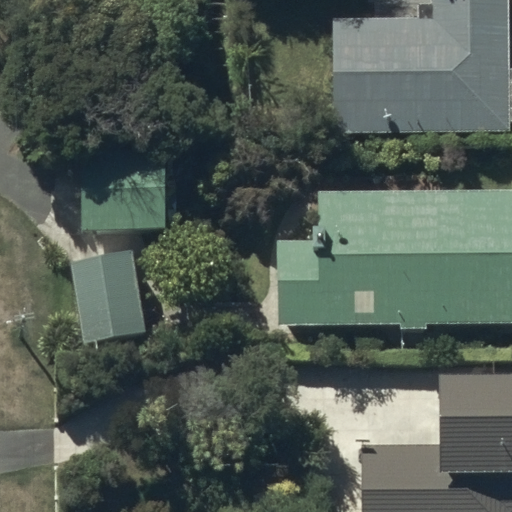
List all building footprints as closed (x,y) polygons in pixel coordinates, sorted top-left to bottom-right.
[(415,37),(332,37),(332,149),(509,149),(509,139),(511,139),(511,85),(507,85),(507,0),(432,0),(432,20),(415,20),(415,37)] [(168,186),(83,187),(83,249),(168,249),(168,186)] [(511,210),(317,210),(317,249),(311,248),(311,257),(277,257),(277,340),(400,341),(400,345),(428,345),(428,339),(511,338),(511,210)] [(136,269),(72,278),(83,360),(147,351),(136,269)] [(511,511),(511,406),(439,407),(439,461),(361,461),(361,511),(511,511)]
